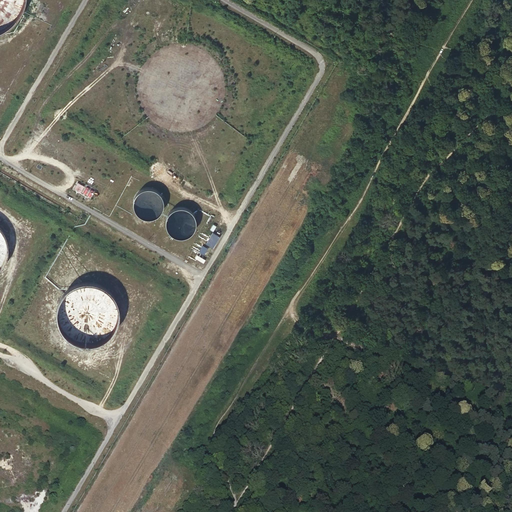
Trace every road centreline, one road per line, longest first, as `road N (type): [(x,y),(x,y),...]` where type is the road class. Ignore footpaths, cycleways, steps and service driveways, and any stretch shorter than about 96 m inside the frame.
road 1 (track): [(244,0),(342,60),(77,511)]
road 2 (track): [(511,77),(491,112),(417,191),(231,511)]
road 3 (track): [(472,0),(359,203),(288,311)]
road 4 (track): [(288,311),(203,444)]
